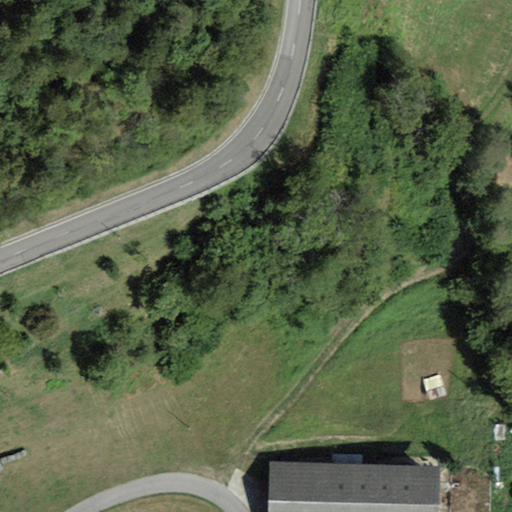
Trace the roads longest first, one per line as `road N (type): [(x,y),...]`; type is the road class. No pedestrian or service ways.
road 1 (tertiary): [(0,260),(192,182),(242,152),(277,99),(300,0)]
road 2 (unclassified): [(238,511),(184,485),(132,490),(78,511)]
